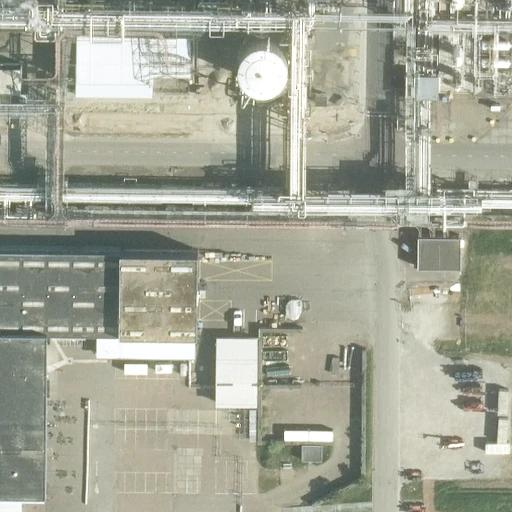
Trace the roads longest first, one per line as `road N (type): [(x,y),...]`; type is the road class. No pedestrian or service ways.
road 1 (unknown): [(90,505),(87,398),(199,387),(209,363),(213,296),(239,287),(384,287)]
road 2 (unknown): [(90,505),(235,509),(311,486),(342,451),(348,431),(351,337)]
road 3 (unknown): [(384,287),(383,0)]
road 4 (unknown): [(388,511),(384,287)]
